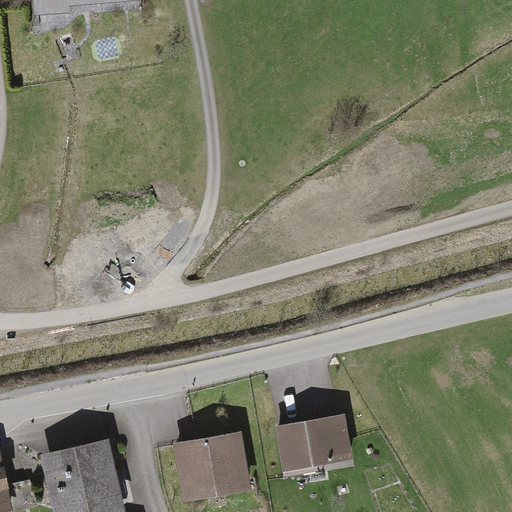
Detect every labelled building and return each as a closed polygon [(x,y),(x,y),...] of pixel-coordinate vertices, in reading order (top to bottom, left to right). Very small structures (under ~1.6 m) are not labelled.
[(137,3),(137,0),(28,0),(30,21),(66,18),(66,10),(137,3)] [(341,415),(271,425),(278,474),(348,465),(341,415)] [(237,434),(169,443),(177,501),(245,492),(237,434)] [(134,511),(136,511),(123,440),(49,454),(59,511),(134,511)] [(25,511),(14,451),(0,453),(0,511),(25,511)]
